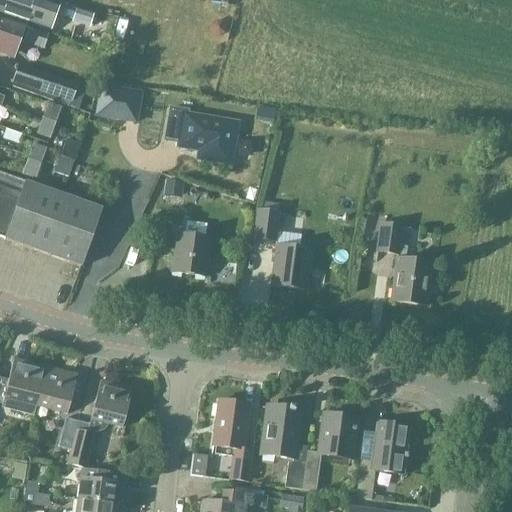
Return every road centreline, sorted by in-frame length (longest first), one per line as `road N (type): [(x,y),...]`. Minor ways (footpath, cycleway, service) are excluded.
road 1 (residential): [(478,395),(186,356)]
road 2 (residential): [(186,356),(0,304)]
road 3 (residential): [(164,511),(186,356)]
